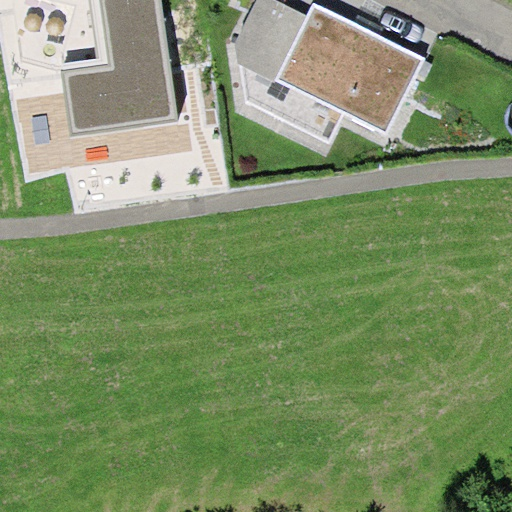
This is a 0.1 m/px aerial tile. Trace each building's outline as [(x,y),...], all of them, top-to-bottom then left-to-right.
[(100,0),(110,61),(62,69),(72,136),(178,119),(161,0),(100,0)] [(274,79),(307,15),(276,0),(257,0),(235,43),(238,62),(245,66),(274,79)] [(355,23),(314,3),(307,15),(274,79),(344,115),(385,135),(426,58),(380,35),(355,23)] [(384,27),(359,13),(355,23),(380,35),(384,27)] [(331,141),(344,115),(274,79),(245,66),(248,100),(331,141)]
